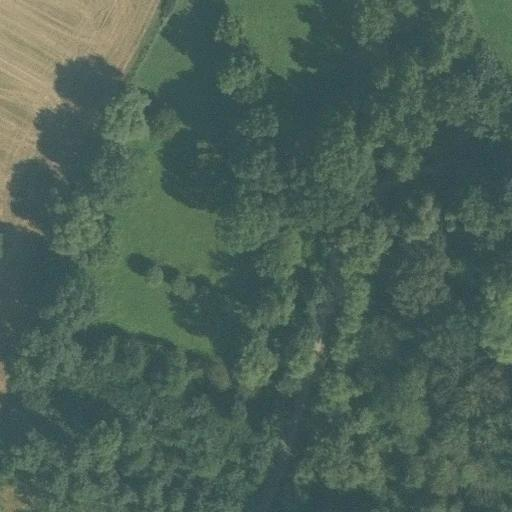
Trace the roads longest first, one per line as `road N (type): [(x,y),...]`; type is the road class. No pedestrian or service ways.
road 1 (track): [(364,0),(336,236),(307,370),(262,511)]
road 2 (track): [(511,154),(408,186),(343,195)]
